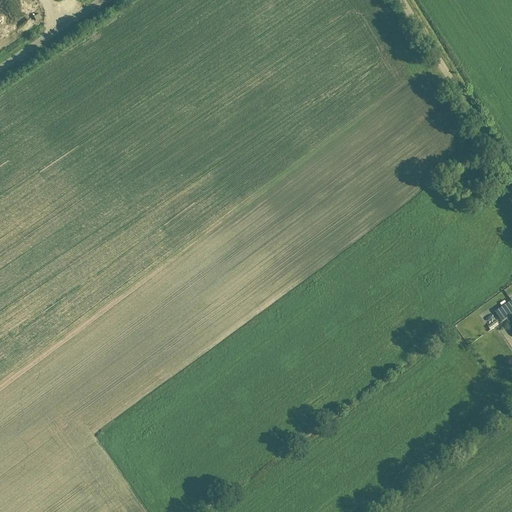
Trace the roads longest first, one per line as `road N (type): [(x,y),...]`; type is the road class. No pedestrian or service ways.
road 1 (unclassified): [(398,0),(511,184)]
road 2 (unclassified): [(0,69),(104,0)]
